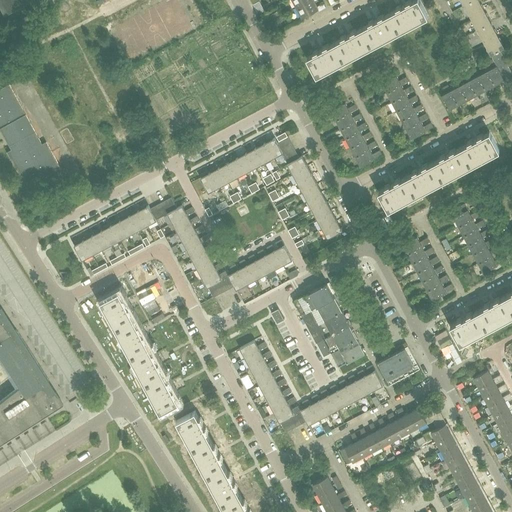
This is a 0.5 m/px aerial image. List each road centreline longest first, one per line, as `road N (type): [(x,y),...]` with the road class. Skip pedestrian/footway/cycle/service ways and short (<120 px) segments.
road 1 (residential): [(309,277),(284,233),(227,263),(173,161)]
road 2 (residential): [(61,300),(160,250),(205,333)]
road 3 (residential): [(21,243),(173,161)]
road 4 (residential): [(278,465),(205,333)]
road 5 (residential): [(511,509),(441,377)]
road 6 (residential): [(444,134),(400,54),(350,80)]
road 7 (residential): [(3,511),(103,447),(100,421)]
road 8 (residential): [(511,266),(468,188),(419,214)]
road 9 (residential): [(173,161),(292,97)]
road 10 (residential): [(323,440),(441,377)]
road 11 (unclassified): [(194,511),(126,405)]
road 12 (residential): [(126,405),(61,300)]
